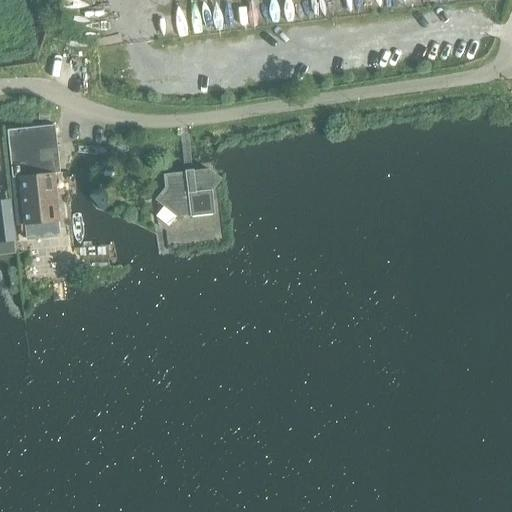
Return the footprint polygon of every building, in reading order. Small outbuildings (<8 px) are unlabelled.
[(54,125),(6,130),(11,177),(59,173),(54,125)] [(102,169),(102,177),(113,176),(112,168),(102,169)] [(212,213),(209,191),(221,179),(208,169),(186,172),(162,175),(163,187),(154,200),(175,217),(212,213)] [(53,174),(17,178),(22,226),(58,222),(53,174)] [(100,188),(89,198),(102,212),(113,202),(100,188)] [(8,200),(0,201),(0,241),(13,240),(8,200)]
